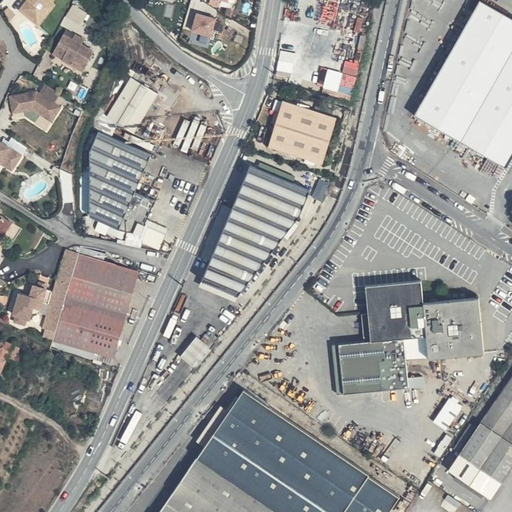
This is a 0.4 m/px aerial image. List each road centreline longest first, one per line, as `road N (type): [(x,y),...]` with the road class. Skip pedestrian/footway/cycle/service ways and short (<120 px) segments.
road 1 (unclassified): [(57,511),(96,451),(254,94)]
road 2 (unclassified): [(107,511),(321,250),(345,213),(363,155)]
road 3 (unclassified): [(363,155),(511,251)]
road 4 (residential): [(120,0),(181,55),(254,94)]
road 5 (unclassified): [(363,155),(396,0)]
